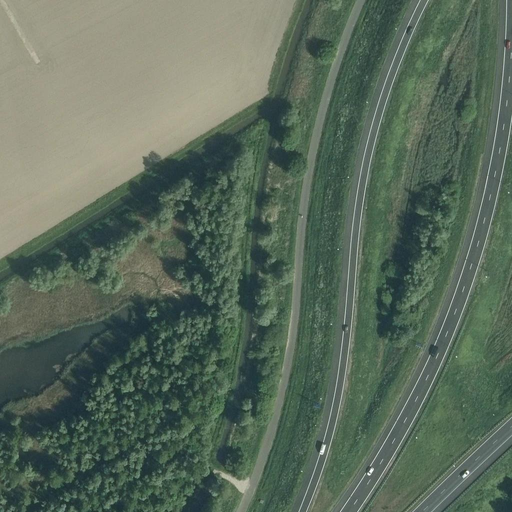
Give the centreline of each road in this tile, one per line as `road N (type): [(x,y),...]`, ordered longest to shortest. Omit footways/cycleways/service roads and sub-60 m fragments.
road 1 (motorway): [(426,0),(367,150),(335,405),(300,511)]
road 2 (unclassified): [(247,511),(274,431),(322,116),(363,0)]
road 3 (motorway): [(511,19),(495,177),(475,255),(439,349),(348,511)]
